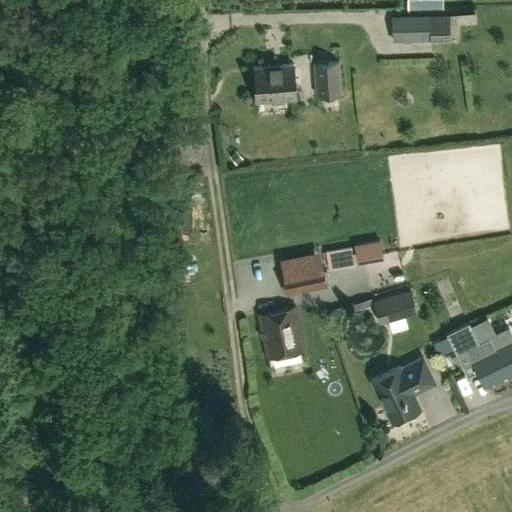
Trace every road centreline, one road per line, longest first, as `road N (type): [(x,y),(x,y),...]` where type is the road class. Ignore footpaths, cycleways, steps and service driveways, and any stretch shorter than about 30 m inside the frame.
road 1 (unclassified): [(282,511),(243,409),(204,119),(198,0)]
road 2 (unclassified): [(511,403),(293,511)]
